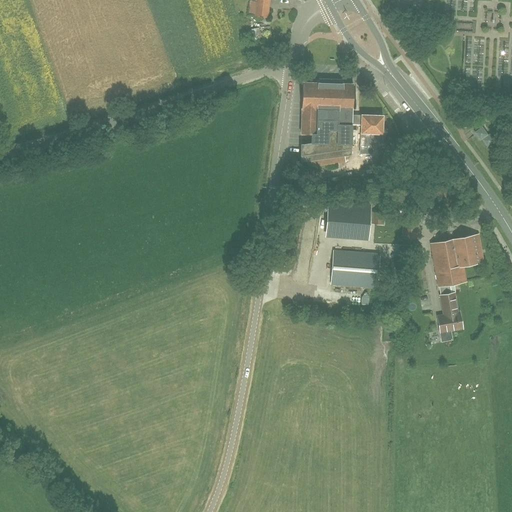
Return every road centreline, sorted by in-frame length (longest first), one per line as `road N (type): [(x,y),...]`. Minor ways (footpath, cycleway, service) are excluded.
road 1 (tertiary): [(208,511),(243,382),(289,72)]
road 2 (unclassified): [(0,156),(262,71),(289,72)]
road 3 (secondary): [(511,234),(392,75)]
